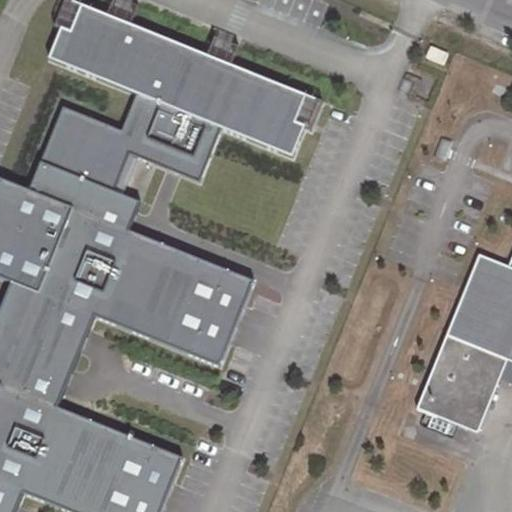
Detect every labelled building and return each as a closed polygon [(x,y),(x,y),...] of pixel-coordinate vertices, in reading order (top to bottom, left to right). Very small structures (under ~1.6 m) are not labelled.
[(76,2),(53,58),(142,93),(224,127),(297,157),(320,101),(76,2)] [(447,54),(429,46),(424,57),(443,64),(447,54)] [(224,127),(142,93),(125,134),(65,108),(34,193),(77,211),(42,293),(18,283),(0,325),(0,385),(4,387),(7,388),(0,402),(0,511),(19,511),(28,492),(75,511),(164,511),(186,462),(60,409),(101,312),(223,363),(256,284),(130,231),(142,200),(117,190),(132,152),(201,181),(224,127)] [(34,193),(3,180),(0,186),(0,275),(18,283),(42,293),(77,211),(34,193)] [(511,246),(503,268),(511,271),(511,246)] [(501,362),(511,366),(511,271),(503,268),(474,256),(441,338),(501,362)] [(501,362),(441,338),(412,410),(472,435),(501,362)]
